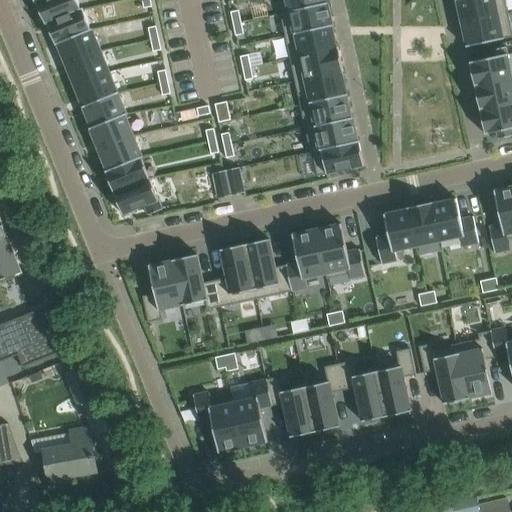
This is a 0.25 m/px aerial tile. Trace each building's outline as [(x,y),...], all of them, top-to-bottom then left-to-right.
[(45,25),(47,24),(46,24),(81,10),(80,9),(76,0),(43,0),(36,3),(37,4),(45,25)] [(149,0),(141,0),(144,9),(152,7),(149,0)] [(280,0),(283,12),(283,13),(326,4),(325,3),(324,0),(280,0)] [(455,0),(461,23),(508,13),(505,0),(455,0)] [(285,36),(332,26),(327,3),(325,3),(326,4),(283,13),(283,12),(280,13),(285,36)] [(82,8),(80,9),(81,10),(46,24),(47,24),(55,45),(57,45),(56,44),(91,30),(91,29),(82,8)] [(230,12),(233,24),(241,22),(238,10),(230,12)] [(511,37),(511,31),(508,13),(461,23),(466,47),(511,37)] [(244,34),(241,22),(233,24),(236,36),(244,34)] [(148,28),(150,40),(158,38),(156,26),(148,28)] [(332,26),(285,36),(290,58),(337,48),(337,47),(332,26)] [(57,45),(65,66),(101,51),(92,29),(91,29),(91,30),(56,44),(57,45)] [(158,38),(150,40),(153,52),(161,50),(158,38)] [(342,72),(343,72),(338,47),(337,47),(337,48),(290,58),(295,82),(342,72)] [(475,87),(511,78),(511,77),(505,47),(491,50),(492,57),(469,63),(475,87)] [(65,66),(74,86),(109,72),(101,51),(65,66)] [(240,57),(243,69),(251,67),(248,55),(240,57)] [(253,79),(251,67),(243,69),(245,80),(253,79)] [(157,72),(160,84),(168,82),(165,70),(157,72)] [(74,86),(82,107),(118,92),(109,72),(74,86)] [(300,105),(347,95),(342,72),(295,82),(300,105)] [(511,78),(475,87),(480,111),(511,103),(511,78)] [(170,94),(168,82),(160,84),(162,96),(170,94)] [(125,115),(127,115),(118,92),(82,107),(91,128),(91,129),(125,115)] [(347,95),(300,105),(305,129),(352,118),(347,95)] [(231,120),(226,102),(215,104),(216,112),(219,123),(231,120)] [(511,103),(480,111),(485,135),(497,132),(498,139),(511,136),(511,132),(511,129),(511,128),(511,103)] [(208,106),(197,108),(198,116),(210,114),(208,106)] [(89,128),(98,150),(134,135),(125,115),(91,129),(91,128),(89,128)] [(352,118),(305,129),(310,153),(312,153),(312,152),(357,142),(357,141),(352,118)] [(206,131),(208,142),(216,141),(214,129),(206,131)] [(221,135),(224,146),(232,145),(229,133),(221,135)] [(143,158),(134,135),(98,150),(106,171),(107,171),(141,157),(141,158),(143,158)] [(216,141),(208,142),(211,154),(219,153),(216,141)] [(312,152),(312,153),(317,176),(364,166),(358,141),(357,141),(357,142),(312,152)] [(234,156),(232,145),(224,146),(226,158),(234,156)] [(105,171),(114,193),(150,179),(141,158),(141,157),(107,171),(106,171),(105,171)] [(226,170),(231,196),(244,193),(239,168),(226,170)] [(231,196),(226,170),(212,173),(218,199),(231,196)] [(162,210),(150,179),(114,193),(123,215),(144,206),(148,215),(162,210)] [(501,224),(489,227),(495,254),(510,250),(507,240),(511,238),(511,186),(494,191),(501,224)] [(432,203),(440,242),(462,237),(464,246),(479,243),(473,217),(461,219),(456,199),(432,204),(432,203)] [(432,203),(408,208),(416,247),(440,242),(432,203)] [(416,247),(408,208),(407,208),(408,209),(384,214),(388,235),(376,238),(382,264),(397,261),(395,251),(416,247)] [(326,274),(325,274),(326,279),(349,274),(350,279),(365,276),(359,249),(347,252),(341,224),(317,229),(326,274)] [(1,225),(0,225),(0,252),(11,248),(6,236),(2,226),(1,225)] [(326,274),(317,229),(292,234),(298,262),(287,265),(293,291),(306,288),(304,279),(325,274),(326,274)] [(245,244),(257,299),(293,291),(287,265),(275,267),(269,239),(245,244)] [(215,280),(221,307),(257,299),(245,244),(220,250),(226,278),(215,280)] [(11,248),(0,252),(0,280),(21,273),(11,248)] [(221,307),(215,280),(203,283),(197,255),(173,260),(183,305),(205,300),(207,310),(221,307)] [(142,296),(148,323),(162,320),(160,310),(183,305),(173,260),(148,265),(154,293),(142,296)] [(496,278),(488,280),(491,292),(498,290),(496,278)] [(488,280),(480,281),(483,293),(491,292),(488,280)] [(434,291),(426,293),(429,305),(437,303),(434,291)] [(426,293),(418,295),(421,307),(429,305),(426,293)] [(32,317),(0,329),(0,355),(0,356),(16,350),(18,355),(23,367),(69,349),(51,304),(30,313),(32,317)] [(342,311),(334,313),(337,325),(345,323),(342,311)] [(334,313),(327,315),(329,326),(337,325),(334,313)] [(306,319),(299,321),(301,332),(309,331),(306,319)] [(299,321),(291,322),(293,334),(301,332),(299,321)] [(505,328),(491,331),(497,357),(508,355),(511,371),(511,341),(508,343),(505,328)] [(479,339),(456,344),(468,399),(493,393),(485,360),(497,357),(491,331),(478,334),(479,339)] [(433,343),(418,347),(424,373),(437,370),(444,404),(468,399),(456,344),(434,349),(433,343)] [(398,362),(375,367),(376,372),(387,416),(411,411),(404,377),(416,375),(410,348),(396,351),(398,362)] [(235,353),(223,356),(225,368),(226,372),(238,369),(235,353)] [(223,356),(215,358),(218,369),(225,368),(223,356)] [(351,361),(338,364),(343,390),(355,388),(362,422),(387,416),(376,372),(354,376),(351,361)] [(327,382),(305,387),(315,432),(339,427),(332,393),(343,390),(338,364),(324,367),(327,382)] [(82,366),(66,372),(78,403),(94,397),(82,366)] [(279,377),(265,380),(272,406),(283,403),(290,437),(315,432),(305,387),(282,392),(279,377)] [(255,398),(232,403),(243,447),(267,442),(260,408),(272,406),(265,380),(252,383),(255,398)] [(196,408),(180,412),(185,423),(198,420),(199,422),(211,419),(218,453),(243,447),(232,403),(211,407),(208,392),(193,395),(196,408)] [(8,423),(0,424),(0,437),(12,436),(13,436),(8,423)] [(73,445),(44,450),(44,451),(51,489),(67,486),(65,475),(77,472),(77,475),(96,471),(90,438),(90,436),(72,439),(73,445)]
